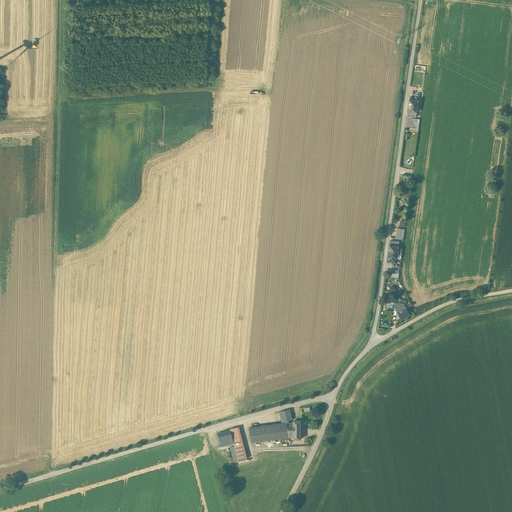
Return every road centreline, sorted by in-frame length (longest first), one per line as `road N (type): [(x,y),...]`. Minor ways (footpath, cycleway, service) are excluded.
road 1 (unclassified): [(421,0),(373,343)]
road 2 (unclassified): [(0,489),(333,396)]
road 3 (unclassified): [(373,343),(442,304),(511,289)]
road 4 (unclassified): [(282,511),(333,396)]
